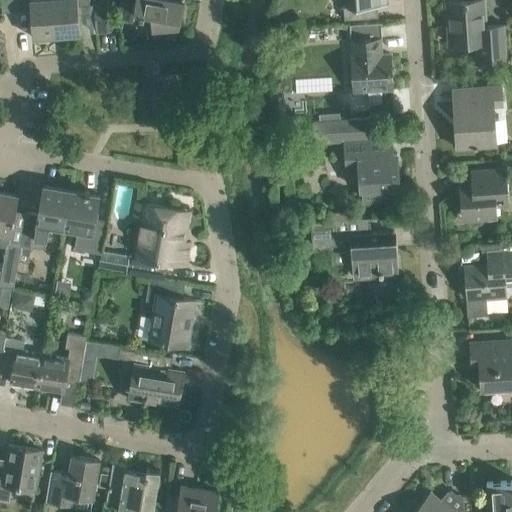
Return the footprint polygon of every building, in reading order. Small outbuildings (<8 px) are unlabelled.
[(1,0),(2,12),(14,11),(13,0),(1,0)] [(56,34),(53,0),(17,0),(19,10),(30,9),(33,36),(56,34)] [(90,4),(89,0),(53,0),(56,34),(80,32),(78,5),(90,4)] [(184,0),(182,0),(121,0),(119,17),(133,20),(135,10),(141,12),(140,15),(144,16),(145,13),(151,14),(152,28),(179,26),(184,0)] [(349,0),(349,5),(343,5),(344,19),(351,18),(371,17),(370,5),(389,3),(389,2),(388,2),(387,0),(349,0)] [(485,25),(483,0),(454,0),(447,1),(451,55),(452,55),(451,43),(477,41),(478,60),(507,58),(505,24),(485,25)] [(94,3),(95,11),(96,31),(110,30),(107,2),(94,3)] [(300,31),(279,32),(279,46),(301,45),(300,31)] [(379,36),(359,38),(353,38),(354,56),(351,56),(353,90),(367,89),(373,89),(381,88),(393,87),(391,53),(381,54),(379,36)] [(501,84),(485,85),(465,86),(466,100),(454,101),(457,147),(477,145),(496,144),(493,106),(503,105),(501,84)] [(373,89),(367,89),(368,104),(382,103),(381,88),(373,89)] [(371,116),(351,117),(313,121),(314,142),(344,140),(346,167),(358,166),(359,189),(362,189),(363,202),(377,201),(397,199),(396,186),(400,186),(397,152),(393,152),(392,135),(372,136),(371,116)] [(507,167),(491,168),(471,169),(472,182),(460,194),(461,212),(469,219),(489,217),(498,218),(497,206),(510,205),(507,167)] [(64,227),(71,189),(43,184),(38,213),(27,211),(21,244),(18,260),(29,262),(32,246),(45,248),(49,224),(64,227)] [(85,191),(71,189),(64,227),(77,229),(74,248),(101,253),(103,240),(107,221),(95,219),(99,194),(90,192),(90,190),(85,189),(85,191)] [(9,242),(17,194),(0,191),(0,245),(7,247),(0,280),(0,284),(13,287),(18,260),(21,244),(9,242)] [(136,200),(133,217),(147,219),(141,256),(129,254),(129,255),(102,250),(99,267),(126,272),(150,276),(164,278),(167,261),(185,264),(190,241),(179,239),(184,208),(136,200)] [(371,217),(362,217),(335,219),(311,221),(313,249),(332,248),(332,245),(352,244),(354,276),(398,274),(395,231),(372,233),(371,217)] [(511,242),(507,243),(487,245),(488,261),(465,263),(466,271),(460,271),(462,297),(467,297),(468,313),(486,312),(485,296),(506,294),(505,282),(511,282),(511,242)] [(185,282),(164,278),(150,276),(146,299),(156,301),(149,337),(167,339),(187,343),(195,299),(183,297),(185,282)] [(79,381),(82,361),(84,351),(86,339),(86,335),(68,332),(65,346),(69,347),(68,357),(42,353),(37,386),(62,390),(64,379),(79,381)] [(37,386),(42,353),(23,349),(24,340),(5,337),(0,367),(12,370),(10,382),(37,386)] [(511,393),(511,338),(470,342),(472,361),(479,361),(481,387),(511,385),(511,393)] [(86,339),(84,351),(118,357),(119,357),(120,347),(121,345),(86,339)] [(173,355),(153,352),(120,347),(119,357),(123,357),(121,369),(134,372),(129,396),(146,399),(146,397),(177,402),(182,369),(171,367),(173,355)] [(0,497),(8,499),(11,484),(35,488),(39,469),(42,449),(9,443),(6,457),(5,465),(0,464),(0,497)] [(51,470),(48,489),(45,500),(75,505),(76,495),(92,498),(99,459),(72,454),(69,473),(51,470)] [(111,473),(110,481),(109,486),(106,501),(119,503),(117,511),(125,511),(139,511),(141,507),(154,509),(155,501),(161,469),(147,467),(145,475),(126,471),(127,463),(113,461),(111,473)] [(102,472),(100,485),(109,486),(110,481),(111,473),(102,472)] [(511,511),(511,479),(486,482),(488,501),(488,511),(511,511)] [(168,494),(165,511),(213,511),(218,490),(182,484),(180,496),(168,494)] [(413,498),(404,508),(408,511),(463,511),(464,511),(463,494),(455,495),(448,489),(440,498),(430,490),(419,503),(413,498)]
